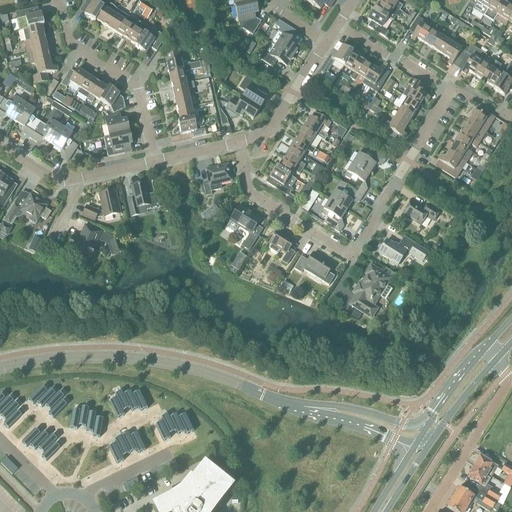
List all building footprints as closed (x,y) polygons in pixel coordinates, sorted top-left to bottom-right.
[(93,2),(94,0),(87,0),(82,9),(86,12),(84,15),(94,22),(95,22),(96,21),(95,21),(106,4),(103,2),(100,6),(93,2)] [(308,0),(307,3),(319,11),(325,1),(331,5),(334,0),(308,0)] [(402,14),(399,12),(381,0),(375,10),(387,18),(393,22),(396,17),(399,19),(402,14)] [(396,4),(398,0),(381,0),(399,12),(402,7),(396,4)] [(483,17),(493,0),(471,0),(477,3),(472,10),(483,17)] [(493,23),(494,21),(505,4),(498,0),(493,0),(483,17),(493,23)] [(234,6),(234,7),(234,6),(237,18),(239,18),(241,23),(239,23),(241,30),(243,30),(252,35),(260,23),(252,19),(251,15),(257,14),(254,2),(234,6)] [(427,2),(422,9),(428,13),(432,6),(427,2)] [(106,27),(116,11),(106,4),(95,21),(96,21),(106,27)] [(507,23),(511,15),(511,8),(505,4),(494,21),(505,27),(507,23)] [(366,27),(385,38),(388,33),(381,28),(387,18),(374,9),(367,20),(370,22),(366,27)] [(42,26),(43,26),(41,14),(30,16),(29,10),(16,13),(17,19),(25,17),(26,25),(19,26),(21,31),(27,30),(42,26)] [(116,34),(124,21),(126,17),(116,11),(106,27),(116,34)] [(423,43),(430,31),(420,24),(421,22),(416,18),(408,31),(413,34),(409,41),(413,43),(416,39),(423,43)] [(461,28),(463,25),(453,19),(450,23),(455,25),(455,24),(461,28)] [(126,40),(137,23),(133,20),(130,25),(124,21),(116,34),(126,40)] [(275,46),(293,56),(299,46),(289,40),(295,32),(279,22),(277,26),(280,29),(278,33),(282,35),(275,46)] [(136,46),(147,29),(137,23),(126,40),(135,46),(134,48),(135,48),(136,46)] [(485,36),(488,32),(478,25),(477,26),(475,29),(485,36)] [(42,27),(42,26),(27,30),(30,41),(44,38),(42,27)] [(136,46),(135,48),(145,54),(150,48),(154,51),(163,37),(158,34),(157,35),(147,29),(136,46)] [(433,50),(441,37),(444,32),(439,29),(435,34),(430,31),(423,43),(433,50)] [(17,30),(10,34),(13,40),(20,36),(17,30)] [(495,43),(497,39),(492,36),(493,35),(488,32),(485,36),(490,39),(489,40),(495,43)] [(443,56),(451,44),(441,37),(433,50),(443,56)] [(28,54),(47,50),(44,38),(30,41),(25,42),(28,54)] [(457,68),(466,54),(451,44),(443,56),(449,60),(447,64),(451,67),(452,64),(457,68)] [(286,67),(293,56),(275,46),(269,56),(265,54),(260,61),(272,68),(276,61),(286,67)] [(351,55),(352,53),(342,47),(338,53),(333,50),(316,75),(323,79),(334,61),(343,67),(351,55)] [(30,66),(35,65),(49,61),(47,50),(28,54),(30,66)] [(186,67),(182,67),(179,53),(166,56),(167,63),(166,64),(169,76),(183,73),(201,69),(205,68),(204,63),(190,66),(189,64),(186,67)] [(474,76),(482,64),(466,54),(457,68),(462,71),(461,73),(465,76),(467,72),(474,76)] [(351,55),(343,67),(354,74),(361,61),(351,55)] [(484,82),(496,63),(491,60),(487,67),(482,64),(474,76),(484,82)] [(46,75),(49,74),(57,72),(56,68),(51,67),(49,61),(35,65),(38,77),(32,78),(34,85),(47,82),(46,75)] [(360,85),(364,80),(372,68),(361,61),(354,74),(350,79),(360,85)] [(493,90),(503,97),(508,90),(511,92),(511,78),(508,77),(511,72),(511,61),(511,62),(502,76),(494,89),(494,88),(493,90)] [(494,89),(502,76),(497,73),(501,66),(496,63),(484,82),(494,88),(493,90),(494,88),(494,89)] [(372,68),(364,80),(374,87),(372,90),(376,94),(383,84),(389,74),(380,68),(378,72),(372,68)] [(80,89),(87,77),(77,70),(74,74),(69,71),(61,85),(66,88),(69,83),(80,89)] [(172,88),(186,85),(183,73),(169,76),(172,88)] [(90,96),(98,83),(87,77),(80,89),(90,96)] [(242,99),(259,110),(266,99),(257,94),(260,89),(245,80),(240,89),(246,92),(242,99)] [(107,90),(108,88),(107,89),(98,83),(90,96),(87,101),(92,104),(95,99),(100,102),(108,90),(107,90)] [(174,99),(188,96),(187,90),(193,89),(192,83),(186,85),(172,88),(174,99)] [(406,99),(419,106),(423,100),(427,103),(429,99),(428,98),(431,92),(416,83),(406,99)] [(108,90),(100,102),(110,109),(113,114),(124,109),(122,100),(117,97),(119,95),(108,88),(107,90),(108,90)] [(357,101),(361,95),(356,92),(352,98),(357,101)] [(177,111),(191,108),(188,96),(174,99),(177,111)] [(0,118),(6,117),(14,122),(25,105),(12,97),(8,104),(3,100),(0,104),(0,118)] [(68,108),(70,105),(72,101),(68,98),(64,105),(68,108)] [(252,120),(259,110),(242,99),(238,104),(231,100),(225,110),(236,118),(240,112),(252,120)] [(412,117),(419,106),(406,99),(403,104),(397,100),(394,105),(400,109),(412,117)] [(30,139),(33,134),(39,124),(34,120),(38,114),(25,105),(14,122),(23,128),(24,136),(30,139)] [(467,122),(484,133),(494,118),(477,107),(474,112),(473,112),(467,122)] [(179,123),(194,120),(191,108),(177,111),(179,122),(177,123),(178,123),(179,122),(179,123)] [(406,127),(412,117),(400,109),(394,119),(406,127)] [(86,124),(89,119),(85,116),(87,114),(82,111),(78,118),(86,124)] [(222,127),(228,125),(226,119),(220,111),(218,111),(222,127)] [(108,137),(128,133),(126,120),(117,122),(115,114),(102,120),(103,126),(106,125),(108,137)] [(303,128),(320,139),(323,141),(327,136),(322,133),(326,127),(327,128),(329,124),(314,114),(311,119),(309,118),(303,128)] [(178,123),(177,123),(180,135),(191,133),(192,139),(207,135),(205,130),(196,132),(195,125),(203,123),(202,118),(194,120),(179,123),(179,122),(178,123)] [(402,133),(406,127),(394,119),(390,124),(384,121),(381,126),(403,140),(406,136),(402,133)] [(36,143),(43,140),(52,146),(62,129),(49,121),(45,127),(39,124),(33,134),(30,139),(36,143)] [(478,143),(484,133),(467,122),(460,132),(478,143)] [(314,149),(320,139),(303,128),(296,138),(314,149)] [(62,129),(52,146),(64,154),(62,158),(67,162),(77,147),(71,143),(75,137),(62,129)] [(474,149),(478,143),(460,132),(454,143),(466,150),(469,146),(474,149)] [(128,133),(108,137),(111,149),(106,150),(107,158),(124,154),(122,147),(131,145),(128,133)] [(315,150),(314,149),(296,138),(290,148),(302,156),(306,150),(312,154),(315,150)] [(470,153),(466,150),(454,143),(447,153),(464,163),(470,153)] [(299,162),(302,156),(290,148),(284,159),(302,170),(304,166),(299,162)] [(352,164),(369,174),(377,162),(382,165),(386,159),(370,149),(367,155),(360,151),(352,164)] [(454,179),(464,163),(447,153),(443,159),(439,157),(437,161),(443,165),(440,170),(454,179)] [(299,174),(302,170),(284,159),(277,168),(278,169),(277,169),(289,176),(294,170),(299,174)] [(361,187),(369,174),(352,164),(344,177),(350,181),(347,186),(357,193),(362,196),(365,191),(366,190),(361,187)] [(205,196),(211,195),(210,191),(221,189),(220,184),(230,181),(227,166),(205,171),(208,184),(203,185),(205,196)] [(318,167),(313,177),(318,180),(324,170),(318,167)] [(292,190),(289,188),(294,180),(289,177),(289,176),(277,169),(278,169),(277,168),(276,168),(266,183),(285,195),(294,201),(295,200),(289,195),(292,190)] [(0,209),(1,210),(16,186),(0,175),(0,209)] [(146,184),(130,188),(133,200),(128,201),(131,216),(138,215),(137,209),(155,205),(153,195),(148,196),(146,184)] [(362,196),(357,193),(347,186),(343,192),(337,188),(329,201),(346,212),(353,199),(358,202),(362,196)] [(104,218),(120,214),(114,191),(98,195),(104,218)] [(21,209),(14,205),(4,221),(9,224),(15,215),(17,216),(24,214),(27,216),(30,215),(38,220),(39,217),(45,221),(50,212),(45,209),(46,206),(39,202),(38,200),(30,195),(21,209)] [(342,228),(340,221),(346,212),(329,201),(320,214),(326,218),(323,224),(338,234),(342,228)] [(424,210),(410,202),(402,215),(419,226),(425,217),(433,222),(439,213),(427,205),(424,210)] [(94,221),(98,212),(86,207),(82,216),(94,221)] [(214,207),(202,215),(206,221),(218,212),(214,207)] [(250,215),(246,212),(238,207),(229,221),(230,221),(227,226),(227,228),(233,232),(235,231),(238,227),(250,235),(243,247),(249,251),(262,230),(256,226),(260,220),(250,214),(250,215)] [(0,231),(6,236),(11,229),(3,224),(0,228),(0,231)] [(95,245),(100,233),(86,227),(82,234),(83,237),(79,238),(74,236),(66,252),(75,256),(75,258),(82,261),(83,257),(90,259),(96,245),(95,245)] [(287,265),(294,253),(289,250),(294,242),(277,231),(269,244),(270,244),(267,248),(268,250),(275,255),(277,255),(280,250),(286,254),(281,262),(287,265)] [(113,256),(124,252),(120,240),(103,232),(100,240),(109,245),(113,256)] [(35,237),(32,244),(39,247),(42,240),(37,238),(35,237)] [(386,241),(378,253),(388,260),(390,261),(389,263),(396,267),(406,252),(407,250),(399,245),(398,248),(386,241)] [(414,245),(409,254),(422,262),(428,253),(414,245)] [(240,254),(231,267),(238,272),(247,258),(240,254)] [(332,266),(313,254),(307,262),(301,258),(294,270),(301,274),(303,271),(307,273),(310,270),(324,279),(332,266)] [(385,286),(390,279),(370,266),(365,274),(367,276),(361,286),(358,285),(353,293),(356,295),(350,305),(371,319),(376,310),(372,307),(380,296),(385,299),(391,290),(385,286)] [(275,285),(279,278),(272,274),(268,280),(275,285)] [(385,323),(379,333),(383,336),(390,326),(385,323)] [(41,387),(28,400),(33,405),(46,392),(41,387)] [(50,390),(36,403),(41,408),(55,395),(50,390)] [(121,392),(115,395),(123,412),(129,409),(121,392)] [(130,392),(124,395),(132,412),(138,409),(130,392)] [(139,392),(133,395),(141,412),(147,409),(139,392)] [(58,393),(45,406),(50,411),(63,398),(58,393)] [(8,397),(0,404),(0,414),(13,402),(8,397)] [(115,399),(109,402),(117,419),(124,416),(115,399)] [(66,406),(61,401),(48,415),(53,420),(66,406)] [(13,403),(0,416),(5,421),(18,408),(13,403)] [(82,408),(78,426),(85,428),(88,409),(82,408)] [(80,412),(73,410),(70,429),(76,430),(80,412)] [(16,411),(3,425),(8,430),(21,416),(16,411)] [(96,414),(89,413),(85,432),(92,433),(96,414)] [(167,415),(161,418),(169,435),(175,432),(167,415)] [(176,415),(170,418),(178,435),(184,432),(176,415)] [(185,415),(179,418),(187,435),(193,432),(185,415)] [(103,420),(96,419),(92,437),(99,438),(103,420)] [(162,422),(155,425),(163,442),(170,439),(162,422)] [(35,430),(21,443),(26,448),(39,435),(35,430)] [(43,433),(30,446),(35,451),(48,437),(43,433)] [(128,434),(121,437),(130,454),(136,451),(128,434)] [(137,434),(130,437),(139,454),(145,451),(137,434)] [(51,435),(38,449),(43,454),(56,440),(51,435)] [(120,437),(114,440),(122,457),(129,454),(120,437)] [(41,457),(46,462),(59,449),(54,444),(41,457)] [(115,444),(109,447),(117,464),(123,461),(115,444)] [(477,462),(474,467),(486,475),(491,478),(497,468),(492,465),(479,458),(477,462)] [(6,459),(1,464),(6,469),(11,464),(6,459)] [(175,461),(167,464),(171,471),(178,467),(175,461)] [(11,464),(6,469),(10,474),(16,469),(11,464)] [(511,470),(504,465),(501,471),(511,477),(511,476),(511,470)] [(169,500),(155,507),(157,511),(212,511),(230,489),(205,467),(195,479),(197,481),(195,484),(190,480),(181,492),(169,500)] [(471,472),(468,477),(480,484),(477,490),(478,491),(478,490),(482,492),(487,495),(489,492),(490,491),(490,490),(491,488),(486,485),(490,479),(485,477),(486,475),(474,467),(471,472)] [(136,479),(129,482),(133,489),(140,486),(136,479)] [(129,482),(122,486),(126,493),(133,489),(129,482)] [(459,488),(447,508),(454,511),(464,511),(471,501),(473,497),(459,488)] [(473,497),(471,501),(474,503),(489,511),(491,507),(493,508),(497,510),(501,503),(498,502),(497,501),(487,495),(482,492),(478,490),(478,491),(477,490),(473,497)] [(489,492),(487,495),(497,501),(498,502),(500,499),(501,496),(490,490),(490,491),(489,492)]
